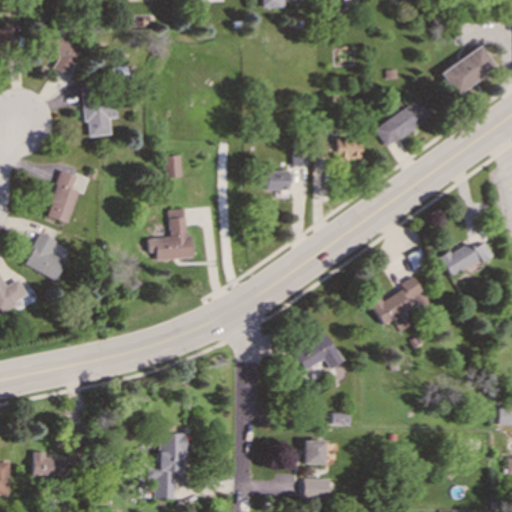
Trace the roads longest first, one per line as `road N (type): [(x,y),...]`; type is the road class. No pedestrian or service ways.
road 1 (secondary): [(511,115),(222,318),(131,354),(0,381)]
road 2 (residential): [(240,511),(248,302)]
